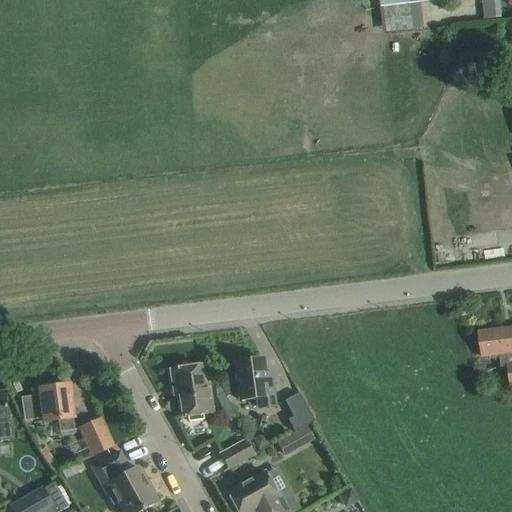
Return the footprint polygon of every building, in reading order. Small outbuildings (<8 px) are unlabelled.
[(511,328),(480,333),(482,353),(483,358),(501,356),(503,369),(509,369),(511,386),(511,328)] [(235,363),(237,383),(240,401),(257,399),(259,409),(275,407),(271,375),(265,376),(263,360),(235,363)] [(202,415),(212,413),(208,385),(203,386),(200,367),(170,371),(173,387),(174,387),(174,386),(178,385),(182,418),(188,417),(189,422),(203,420),(202,415)] [(23,400),(25,420),(43,418),(43,423),(58,421),(60,437),(74,435),(72,419),(73,419),(69,386),(39,390),(40,398),(23,400)] [(3,394),(0,394),(0,441),(13,439),(11,421),(7,422),(6,414),(3,394)] [(224,394),(217,397),(221,405),(228,401),(224,394)] [(295,433),(314,422),(299,394),(285,402),(293,418),(288,421),(295,433)] [(80,430),(93,457),(113,448),(100,420),(80,430)] [(293,435),(279,443),(286,456),(300,448),(293,435)] [(258,440),(252,444),(258,454),(268,448),(265,442),(258,440)] [(245,442),(238,446),(221,455),(229,469),(253,456),(245,442)] [(46,450),(41,453),(57,476),(62,472),(46,450)] [(120,453),(92,468),(113,507),(118,504),(122,511),(140,511),(157,503),(137,468),(130,472),(120,453)] [(288,511),(279,496),(278,497),(264,473),(228,494),(237,511),(288,511)] [(44,489),(12,508),(13,511),(44,511),(50,509),(52,511),(60,511),(68,507),(58,490),(54,483),(44,489)] [(349,493),(337,499),(344,511),(355,504),(349,493)]
